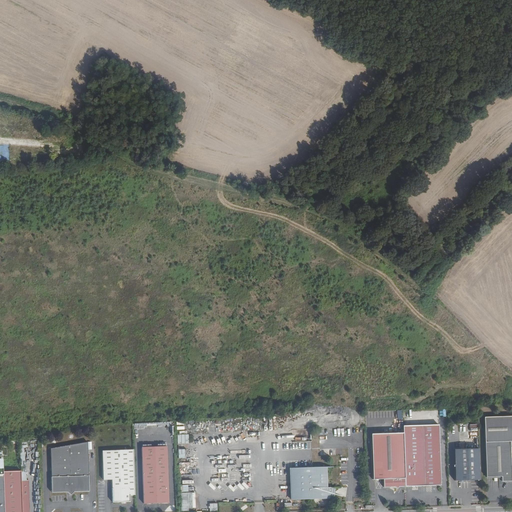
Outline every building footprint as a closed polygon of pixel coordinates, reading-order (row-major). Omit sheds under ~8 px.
[(501,481),(511,481),(510,441),(511,441),(511,415),(484,417),(486,477),(501,476),(501,481)] [(403,426),(403,433),(372,434),(374,480),(383,479),(383,487),(390,487),(393,487),(396,489),(397,487),(405,486),(440,485),(438,425),(403,426)] [(479,481),(478,437),(453,437),(454,481),(479,481)] [(51,493),(67,492),(68,491),(71,491),(73,492),(89,492),(87,447),(49,449),(51,493)] [(143,504),(167,503),(166,447),(142,447),(143,504)] [(135,496),(133,451),(102,452),(103,481),(111,480),(112,503),(130,503),(130,496),(135,496)] [(328,488),(327,468),(289,469),(290,500),(336,498),(335,488),(328,488)] [(20,472),(3,472),(3,474),(3,511),(28,511),(28,481),(20,482),(20,472)] [(195,492),(180,492),(181,511),(196,511),(195,492)] [(210,503),(210,511),(218,511),(218,503),(210,503)]
